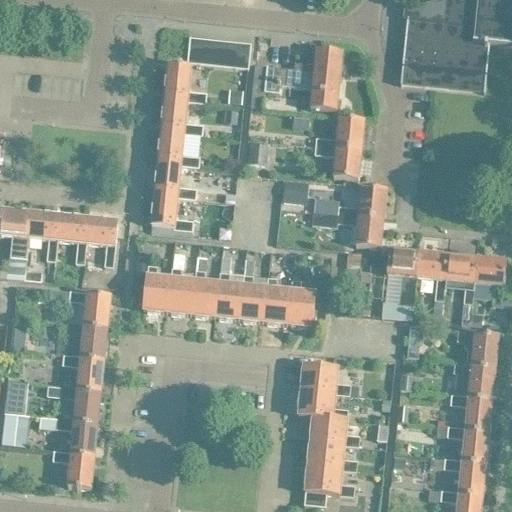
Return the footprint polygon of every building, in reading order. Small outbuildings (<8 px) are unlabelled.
[(511,49),(511,0),(446,0),(446,5),(407,14),(400,88),(484,96),(489,47),(511,49)] [(199,66),(202,41),(190,40),(186,65),(199,66)] [(211,68),(214,42),(202,41),(199,66),(211,68)] [(223,69),(226,44),(214,42),(211,68),(223,69)] [(235,70),(238,45),(226,44),(223,69),(235,70)] [(238,45),(235,70),(247,72),(250,46),(238,45)] [(266,69),(264,94),(279,96),(280,88),(312,92),(310,112),(336,115),(342,56),(316,53),(315,65),(296,63),(295,72),(266,69)] [(187,102),(186,105),(205,107),(206,96),(187,94),(190,70),(167,68),(164,100),(187,102)] [(183,134),(183,136),(201,138),(203,127),(184,125),(186,105),(187,102),(164,100),(161,132),(183,134)] [(314,149),(360,154),(363,125),(338,122),(336,143),(315,141),(314,149)] [(180,166),(180,169),(198,170),(199,159),(181,157),(183,136),(183,134),(161,132),(157,164),(180,166)] [(357,183),(360,154),(314,149),(314,151),(303,150),(302,156),(334,159),(332,181),(357,183)] [(177,198),(177,201),(195,203),(196,192),(178,190),(180,169),(180,166),(157,164),(154,196),(177,198)] [(337,218),(382,223),(385,193),(361,191),(358,212),(338,210),(337,218)] [(177,198),(154,196),(150,228),(172,230),(172,232),(191,234),(192,224),(174,222),(177,201),(177,198)] [(24,274),(28,240),(30,216),(1,213),(0,222),(0,237),(13,239),(8,281),(23,282),(24,274)] [(30,216),(28,240),(48,243),(46,263),(55,264),(57,244),(59,219),(30,216)] [(382,223),(337,218),(312,216),(311,228),(336,231),(336,226),(357,228),(355,249),(379,252),(382,223)] [(59,219),(57,244),(77,246),(75,266),(84,267),(86,247),(88,222),(59,219)] [(88,222),(86,247),(106,249),(104,269),(112,270),(117,224),(88,222)] [(416,281),(418,256),(389,253),(387,278),(402,279),(399,308),(413,309),(416,281)] [(418,256),(416,281),(436,283),(434,304),(443,304),(445,284),(447,259),(418,256)] [(447,259),(445,284),(466,286),(461,328),(469,328),(470,316),(473,287),(476,262),(447,259)] [(167,316),(191,318),(195,285),(179,283),(182,261),(172,260),(170,282),(167,316)] [(195,285),(191,318),(215,321),(218,287),(204,286),(207,262),(197,261),(195,285)] [(218,287),(215,321),(239,323),(243,290),(228,288),(230,262),(221,261),(218,287)] [(476,262),(473,287),(493,289),(491,310),(501,311),(506,265),(476,262)] [(167,316),(170,282),(155,281),(156,270),(148,269),(147,269),(147,270),(143,313),(167,316)] [(41,275),(25,273),(24,282),(40,284),(41,275)] [(263,325),(266,292),(251,290),(252,280),(244,279),(243,290),(239,323),(263,325)] [(268,279),(266,292),(263,325),(287,328),(290,295),(275,293),(277,280),(268,279)] [(291,284),(290,295),(287,328),(312,330),(315,297),(299,295),(300,285),(291,284)] [(83,330),(106,333),(110,300),(88,298),(88,297),(69,294),(68,305),(85,307),(83,328),(83,330)] [(396,307),(395,320),(412,322),(413,309),(399,308),(396,307)] [(83,330),(83,328),(66,326),(65,337),(82,339),(80,360),(80,362),(103,365),(106,333),(83,330)] [(0,344),(15,344),(15,331),(0,330),(0,344)] [(471,369),(494,372),(497,340),(476,337),(476,336),(457,334),(456,345),(463,346),(461,367),(471,368),(471,369)] [(408,342),(406,361),(419,362),(420,343),(408,342)] [(79,371),(77,392),(77,394),(100,396),(103,365),(80,362),(80,360),(65,358),(63,369),(79,371)] [(468,401),(491,404),(494,372),(471,369),(471,368),(461,367),(453,366),(452,377),(455,377),(453,398),(468,400),(468,401)] [(300,394),(334,398),(348,399),(349,388),(335,386),(336,372),(303,368),(300,394)] [(401,378),(399,392),(411,394),(413,379),(401,378)] [(77,394),(77,392),(60,390),(58,401),(76,403),(73,424),(73,426),(97,429),(100,396),(77,394)] [(297,419),(312,420),(345,424),(346,413),(332,412),(334,398),(300,394),(297,419)] [(464,434),(487,436),(491,404),(468,401),(468,400),(453,398),(450,398),(449,409),(466,410),(464,432),(464,434)] [(410,411),(398,409),(396,424),(408,426),(410,411)] [(0,441),(15,443),(18,412),(0,410),(0,441)] [(73,426),(73,424),(41,420),(39,431),(73,435),(70,456),(70,458),(93,461),(97,429),(73,426)] [(309,446),(343,450),(357,451),(358,440),(344,438),(345,424),(312,420),(309,446)] [(461,466),(484,469),(487,436),(464,434),(464,432),(437,429),(435,440),(463,443),(461,465),(461,466)] [(307,470),(340,474),(355,475),(356,465),(341,463),(343,450),(309,446),(307,470)] [(70,458),(70,456),(53,454),(52,464),(69,466),(67,490),(76,491),(76,493),(80,493),(80,492),(90,493),(93,461),(70,458)] [(461,466),(461,465),(435,462),(434,472),(460,475),(458,496),(458,498),(480,500),(484,469),(461,466)] [(339,487),(340,474),(307,470),(302,509),(324,511),(326,498),(352,500),(353,489),(339,487)] [(458,498),(458,496),(450,495),(450,491),(441,490),(440,494),(428,493),(427,504),(457,507),(456,511),(479,511),(480,500),(458,498)]
